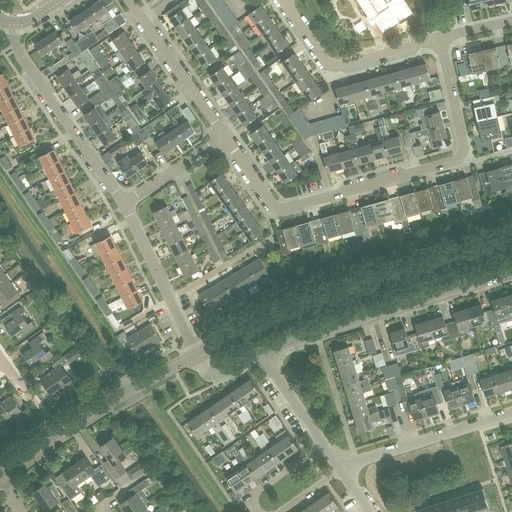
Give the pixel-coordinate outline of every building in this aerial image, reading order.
[(101,0),(100,0),(90,7),(98,18),(99,18),(106,29),(105,30),(108,34),(119,27),(108,11),(109,11),(101,0)] [(203,0),(196,0),(200,6),(198,7),(201,11),(202,10),(208,6),(203,0)] [(223,0),(216,0),(211,4),(214,9),(224,2),(223,0)] [(356,0),(367,16),(366,17),(372,26),(376,23),(383,32),(399,21),(398,21),(404,17),(404,18),(412,13),(403,0),(356,0)] [(468,0),(470,10),(482,7),(480,0),(468,0)] [(224,2),(214,9),(217,14),(228,7),(224,2)] [(178,4),(165,14),(169,18),(176,28),(189,19),(182,9),(178,4)] [(260,5),(248,14),(255,24),(267,15),(260,5)] [(208,6),(202,10),(205,13),(209,19),(215,16),(208,6)] [(90,7),(80,14),(88,25),(98,18),(90,7)] [(228,7),(217,14),(221,19),(231,11),(228,7)] [(231,11),(221,19),(224,24),(235,16),(231,11)] [(80,14),(70,20),(78,32),(83,28),(88,25),(80,14)] [(267,15),(255,24),(262,34),(274,25),(267,15)] [(215,16),(209,19),(216,29),(222,26),(215,16)] [(235,16),(224,24),(228,29),(233,25),(238,21),(235,16)] [(189,19),(176,28),(183,38),(196,29),(189,19)] [(88,25),(83,28),(88,35),(93,32),(88,25)] [(233,25),(228,29),(235,38),(239,35),(233,25)] [(274,25),(262,34),(269,44),(281,35),(274,25)] [(222,26),(216,29),(223,39),(229,35),(222,26)] [(196,29),(183,38),(190,48),(203,39),(196,29)] [(105,30),(96,37),(98,41),(108,34),(105,30)] [(55,31),(44,38),(52,49),(63,42),(55,31)] [(82,39),(75,44),(81,53),(85,50),(87,48),(98,41),(96,37),(93,32),(88,35),(82,39)] [(123,32),(112,40),(119,50),(131,43),(123,32)] [(229,35),(223,39),(230,49),(232,48),(236,45),(229,35)] [(239,35),(235,38),(242,48),(246,45),(239,35)] [(281,35),(269,44),(276,54),(288,45),(281,35)] [(44,38),(35,44),(42,56),(52,49),(44,38)] [(203,39),(190,48),(197,57),(209,49),(203,39)] [(131,43),(119,50),(127,60),(138,53),(131,43)] [(72,52),(67,56),(70,60),(75,57),(81,53),(75,44),(69,48),(72,52)] [(99,44),(89,51),(99,64),(106,59),(102,53),(104,51),(99,44)] [(246,45),(242,48),(249,58),(253,55),(246,45)] [(509,54),(503,56),(505,66),(511,64),(511,45),(507,47),(509,54)] [(209,49),(197,57),(202,64),(204,67),(208,64),(216,59),(209,49)] [(496,49),(482,52),(486,71),(486,68),(505,64),(505,66),(503,56),(498,57),(496,49)] [(81,53),(75,57),(79,63),(82,60),(89,70),(96,65),(96,64),(85,50),(81,53)] [(470,63),(464,64),(467,75),(486,71),(482,52),(468,55),(470,63)] [(127,60),(122,64),(125,67),(127,66),(131,72),(134,70),(142,64),(145,62),(138,53),(127,60)] [(294,53),(282,62),(284,64),(289,72),(301,63),(294,53)] [(241,54),(236,57),(241,64),(243,68),(249,64),(241,54)] [(253,55),(249,58),(253,64),(256,68),(260,65),(256,58),(253,55)] [(67,56),(60,61),(63,65),(70,60),(67,56)] [(106,59),(99,64),(102,68),(108,64),(109,63),(106,59)] [(54,64),(50,67),(53,72),(63,65),(60,61),(54,64)] [(301,63),(289,72),(296,82),(308,73),(302,64),(301,63)] [(249,64),(243,68),(250,77),(256,74),(249,64)] [(423,64),(410,68),(415,83),(427,80),(430,79),(426,64),(423,64)] [(460,77),(467,75),(464,64),(457,65),(460,77)] [(96,65),(89,70),(91,74),(99,69),(96,65)] [(111,65),(101,72),(103,75),(113,68),(111,65)] [(222,67),(210,76),(217,86),(229,77),(222,67)] [(410,68),(395,72),(400,87),(401,92),(405,91),(404,86),(415,83),(410,68)] [(68,69),(57,77),(64,87),(83,74),(80,70),(72,75),(68,69)] [(150,70),(139,78),(146,88),(157,80),(150,70)] [(395,72),(380,76),(385,91),(395,89),(396,94),(401,92),(400,87),(395,72)] [(266,73),(261,76),(268,86),(273,83),(266,73)] [(308,73),(296,82),(303,91),(315,83),(308,73)] [(83,74),(64,87),(71,97),(82,89),(79,84),(86,79),(83,74)] [(256,74),(250,77),(257,87),(263,84),(256,74)] [(102,75),(94,81),(99,88),(108,82),(102,75)] [(118,75),(108,82),(113,90),(119,85),(120,86),(123,84),(118,75)] [(380,76),(365,80),(370,96),(371,101),(376,99),(375,94),(385,91),(380,76)] [(133,77),(126,83),(133,91),(139,85),(133,77)] [(229,77),(217,86),(224,96),(236,87),(229,77)] [(147,89),(144,91),(150,100),(164,90),(157,80),(146,88),(147,89)] [(365,80),(350,85),(354,100),(365,97),(366,102),(371,101),(370,96),(365,80)] [(108,82),(99,88),(104,95),(113,90),(108,82)] [(273,83),(268,86),(275,96),(280,93),(273,83)] [(315,83),(303,91),(310,101),(322,93),(315,83)] [(119,85),(113,90),(116,94),(119,98),(128,91),(123,84),(120,86),(119,85)] [(263,84),(257,87),(264,97),(269,93),(263,84)] [(0,88),(0,102),(13,96),(8,85),(0,88)] [(335,89),(339,104),(341,109),(345,108),(344,103),(354,100),(350,85),(335,89)] [(82,89),(71,97),(78,107),(89,99),(86,94),(91,91),(87,86),(82,89)] [(439,100),(446,99),(444,86),(437,87),(439,100)] [(236,87),(224,96),(231,106),(243,97),(245,95),(243,91),(240,93),(236,87)] [(113,90),(104,95),(107,100),(111,97),(118,107),(123,104),(119,98),(116,94),(113,90)] [(164,90),(150,100),(154,105),(157,103),(160,108),(171,100),(172,99),(169,95),(168,96),(164,90)] [(269,93),(264,97),(269,104),(265,107),(269,113),(278,106),(269,93)] [(280,93),(275,96),(282,106),(287,102),(280,93)] [(478,106),(476,107),(479,121),(501,116),(501,115),(497,116),(494,103),(499,102),(498,95),(481,99),(483,105),(478,106)] [(13,96),(0,102),(0,104),(4,113),(18,106),(13,96)] [(243,97),(231,106),(238,116),(250,107),(243,97)] [(287,102),(282,106),(289,115),(294,112),(287,102)] [(137,103),(130,108),(133,113),(140,108),(137,103)] [(118,107),(116,108),(120,113),(126,109),(123,104),(118,107)] [(95,108),(84,116),(91,125),(102,118),(106,115),(99,105),(95,108)] [(18,106),(4,113),(10,124),(24,117),(18,106)] [(175,106),(165,113),(170,120),(176,128),(183,139),(194,133),(186,121),(180,125),(172,114),(178,110),(175,106)] [(432,106),(416,110),(418,118),(421,117),(423,123),(419,124),(421,130),(443,124),(439,112),(434,113),(432,106)] [(250,107),(238,116),(245,126),(257,116),(250,107)] [(140,108),(133,113),(137,119),(144,114),(140,108)] [(294,112),(289,115),(292,120),(302,113),(299,108),(294,112)] [(282,112),(277,115),(284,125),(289,122),(282,112)] [(123,118),(122,118),(125,122),(126,122),(131,128),(137,124),(130,113),(123,118)] [(302,113),(292,120),(295,125),(306,118),(302,113)] [(399,115),(397,115),(398,116),(399,120),(399,122),(400,121),(404,120),(406,120),(405,118),(404,115),(404,113),(402,114),(399,115)] [(342,114),(336,116),(340,128),(345,126),(342,114)] [(102,118),(91,125),(98,135),(109,128),(113,125),(106,115),(102,118)] [(162,115),(156,120),(158,124),(165,119),(162,115)] [(336,116),(330,118),(334,129),(340,128),(336,116)] [(501,116),(479,121),(482,134),(490,133),(491,139),(502,137),(500,130),(504,130),(501,116)] [(24,117),(10,124),(15,135),(29,128),(24,117)] [(306,118),(295,125),(300,131),(308,125),(310,124),(306,118)] [(330,118),(325,119),(328,131),(334,129),(330,118)] [(325,119),(319,121),(322,133),(328,131),(325,119)] [(319,121),(313,123),(317,134),(322,133),(319,121)] [(289,122),(284,125),(290,135),(296,131),(289,122)] [(310,124),(308,125),(311,136),(317,134),(313,123),(310,124)] [(443,124),(421,130),(423,136),(429,134),(433,148),(443,145),(441,139),(447,137),(446,136),(443,124)] [(262,125),(250,134),(257,144),(269,135),(262,125)] [(308,125),(300,131),(305,139),(311,136),(308,125)] [(380,126),(374,128),(378,139),(383,137),(380,126)] [(29,128),(15,135),(20,146),(34,139),(29,128)] [(109,128),(98,135),(105,145),(116,138),(109,128)] [(141,130),(138,132),(144,141),(150,137),(150,136),(144,128),(141,130)] [(176,128),(166,135),(174,146),(183,139),(176,128)] [(161,138),(155,142),(157,144),(155,144),(158,148),(159,147),(163,153),(164,152),(165,154),(170,151),(169,149),(174,146),(166,135),(163,131),(159,134),(161,138)] [(296,131),(290,135),(294,141),(291,143),(294,147),(303,141),(296,131)] [(138,132),(131,137),(137,145),(144,141),(138,132)] [(409,134),(403,135),(406,147),(413,146),(411,139),(416,137),(415,132),(409,134)] [(269,135),(257,144),(264,153),(276,145),(269,135)] [(399,136),(383,140),(388,156),(403,151),(399,136)] [(127,139),(119,144),(122,148),(130,143),(127,139)] [(383,140),(368,144),(373,160),(388,156),(383,140)] [(303,141),(294,147),(301,156),(304,155),(309,151),(303,141)] [(119,144),(110,150),(113,155),(122,148),(119,144)] [(368,144),(353,149),(357,164),(373,160),(368,144)] [(276,145),(264,153),(271,163),(283,154),(276,145)] [(53,149),(39,156),(45,167),(59,160),(53,149)] [(353,149),(338,153),(342,168),(357,164),(353,149)] [(304,155),(301,156),(305,161),(307,159),(311,164),(316,161),(309,151),(304,155)] [(141,152),(130,160),(138,171),(148,163),(141,152)] [(338,153),(323,157),(327,172),(342,168),(338,153)] [(283,154),(271,163),(278,173),(290,164),(283,154)] [(6,155),(0,158),(0,160),(7,170),(13,165),(6,155)] [(127,155),(117,162),(120,167),(127,178),(138,171),(130,160),(127,155)] [(59,160),(45,167),(50,178),(64,171),(59,160)] [(290,164),(278,173),(285,183),(297,174),(302,171),(299,166),(294,169),(290,164)] [(511,166),(500,170),(507,191),(511,189),(511,166)] [(489,181),(482,183),(486,197),(493,195),(491,189),(504,186),(506,192),(507,191),(500,170),(487,173),(489,181)] [(64,171),(50,178),(55,189),(69,182),(64,171)] [(15,172),(10,175),(15,183),(21,179),(19,177),(15,172)] [(221,173),(208,182),(216,192),(228,183),(221,173)] [(21,179),(15,183),(21,191),(26,187),(21,179)] [(467,179),(454,183),(458,199),(471,195),(473,201),(480,199),(476,185),(469,186),(467,179)] [(69,182),(55,189),(61,200),(75,193),(69,182)] [(228,183),(216,192),(223,202),(235,193),(228,183)] [(442,194),(436,196),(440,210),(446,208),(444,203),(458,199),(454,183),(440,187),(442,194)] [(428,190),(414,194),(419,210),(432,206),(434,212),(440,210),(436,196),(430,198),(428,190)] [(29,191),(23,195),(29,203),(34,199),(29,191)] [(196,192),(190,194),(196,205),(201,202),(197,195),(196,192)] [(75,193),(61,200),(66,210),(80,203),(75,193)] [(235,193),(223,202),(230,212),(242,203),(235,193)] [(403,205),(397,207),(401,221),(407,219),(407,217),(420,214),(419,210),(414,194),(401,198),(403,205)] [(187,196),(182,198),(187,209),(193,206),(187,196)] [(34,199),(29,203),(34,211),(40,207),(34,199)] [(389,201),(375,205),(380,221),(393,217),(394,223),(401,221),(397,207),(391,209),(389,201)] [(201,202),(196,205),(201,216),(207,213),(201,202)] [(80,203),(66,210),(71,221),(85,214),(80,203)] [(242,203),(230,212),(236,221),(249,213),(242,203)] [(167,205),(153,212),(159,223),(172,216),(176,214),(174,210),(170,212),(167,205)] [(364,216),(358,218),(364,242),(371,240),(366,225),(380,221),(375,205),(361,209),(364,216)] [(193,206),(187,209),(192,220),(198,217),(193,206)] [(43,211),(37,215),(43,223),(48,219),(43,211)] [(350,212),(336,216),(340,232),(353,228),(355,234),(361,233),(364,242),(358,218),(352,220),(350,212)] [(207,213),(201,216),(206,226),(212,224),(207,213)] [(249,213),(236,221),(243,231),(256,222),(249,213)] [(85,214),(71,221),(77,232),(91,225),(85,214)] [(172,216),(159,223),(164,234),(177,227),(172,216)] [(324,228),(318,229),(322,243),(328,242),(327,236),(340,232),(336,216),(322,220),(324,228)] [(198,217),(192,220),(198,231),(203,228),(198,217)] [(48,219),(43,223),(48,231),(54,227),(48,219)] [(256,222),(243,231),(251,241),(263,233),(256,222)] [(310,223),(297,227),(302,245),(315,241),(316,245),(322,243),(318,229),(312,231),(310,223)] [(212,224),(206,226),(211,237),(217,234),(212,224)] [(177,227),(164,234),(169,245),(183,238),(177,227)] [(285,239),(279,240),(283,255),(289,253),(288,247),(301,243),(301,245),(302,245),(297,227),(283,231),(285,239)] [(203,228),(198,231),(203,241),(208,239),(203,228)] [(56,231),(51,235),(57,243),(62,239),(56,231)] [(333,242),(346,238),(344,232),(331,235),(333,242)] [(217,234),(211,237),(217,248),(222,245),(217,234)] [(96,242),(90,245),(93,251),(99,248),(101,253),(115,246),(110,235),(96,242)] [(183,238),(169,245),(175,255),(188,249),(183,238)] [(208,239),(203,241),(208,252),(214,249),(208,239)] [(222,245),(217,248),(222,259),(228,256),(222,245)] [(115,246),(101,253),(107,264),(121,257),(115,246)] [(188,249),(175,255),(180,266),(193,260),(197,258),(195,253),(191,255),(188,249)] [(214,249),(208,252),(214,263),(219,261),(214,249)] [(10,250),(3,255),(6,260),(13,255),(10,250)] [(68,250),(63,254),(68,260),(74,257),(68,250)] [(74,257),(68,260),(74,268),(80,265),(76,260),(74,257)] [(121,257),(107,264),(112,275),(126,268),(121,257)] [(259,259),(247,266),(257,283),(269,276),(259,259)] [(193,260),(180,266),(185,277),(199,271),(193,260)] [(80,265),(74,268),(80,276),(85,272),(80,265)] [(247,266),(235,273),(245,290),(257,283),(247,266)] [(126,268),(112,275),(117,286),(131,279),(126,268)] [(235,273),(223,280),(233,297),(245,290),(235,273)] [(0,293),(12,285),(5,274),(0,277),(0,293)] [(27,282),(32,290),(39,285),(34,277),(27,282)] [(88,277),(82,280),(88,288),(93,284),(88,277)] [(131,279),(117,286),(123,297),(137,290),(131,279)] [(223,280),(211,287),(221,304),(233,297),(223,280)] [(93,284),(88,288),(94,296),(99,292),(93,284)] [(12,285),(0,293),(0,304),(3,308),(20,296),(17,292),(18,292),(12,285)] [(203,304),(197,307),(204,318),(211,314),(209,312),(221,304),(211,287),(198,295),(203,304)] [(26,296),(30,301),(41,293),(38,288),(26,296)] [(137,290),(123,297),(128,308),(142,301),(137,290)] [(101,296),(96,300),(101,308),(107,304),(101,296)] [(494,308),(488,310),(493,325),(496,334),(502,332),(499,324),(505,322),(511,319),(511,318),(511,314),(505,296),(491,301),(494,308)] [(107,304),(101,308),(107,316),(113,312),(107,304)] [(481,304),(467,309),(472,326),(480,323),(481,329),(493,325),(488,310),(483,312),(481,304)] [(13,318),(4,325),(12,336),(21,329),(25,334),(36,327),(32,321),(28,323),(21,313),(24,311),(20,306),(10,313),(13,318)] [(455,320),(450,322),(455,338),(467,334),(465,328),(472,326),(467,309),(453,313),(455,320)] [(443,316),(428,321),(434,338),(441,335),(443,341),(455,338),(450,322),(448,323),(445,324),(443,316)] [(417,333),(412,334),(416,350),(429,346),(427,340),(434,338),(428,321),(415,325),(417,333)] [(151,323),(138,331),(148,348),(161,341),(151,323)] [(404,328),(390,333),(396,350),(403,348),(405,353),(416,350),(412,334),(406,336),(404,328)] [(138,331),(126,338),(136,356),(148,348),(138,331)] [(32,347),(22,354),(30,365),(39,358),(43,363),(54,356),(50,350),(47,352),(40,342),(47,337),(43,332),(28,342),(32,347)] [(372,338),(364,341),(368,355),(376,353),(372,338)] [(77,346),(65,355),(66,356),(69,361),(70,363),(79,357),(83,363),(91,357),(81,343),(79,344),(77,345),(77,346)] [(348,346),(333,350),(338,364),(352,359),(356,358),(354,354),(351,355),(348,346)] [(494,346),(484,349),(486,355),(496,351),(494,346)] [(382,353),(372,356),(376,367),(385,364),(382,353)] [(472,353),(467,355),(473,374),(478,372),(472,353)] [(467,355),(461,357),(466,376),(473,374),(467,355)] [(352,359),(338,364),(342,377),(356,373),(354,365),(357,364),(356,358),(352,359)] [(396,363),(390,365),(394,376),(400,374),(396,363)] [(47,377),(41,381),(46,388),(48,386),(54,394),(65,387),(63,385),(71,380),(69,377),(73,374),(70,370),(66,373),(62,367),(60,365),(55,369),(46,375),(47,377)] [(390,365),(381,368),(384,379),(394,376),(390,365)] [(436,365),(431,366),(437,385),(442,383),(436,365)] [(504,371),(493,375),(498,392),(510,389),(504,371)] [(356,373),(342,377),(346,391),(369,384),(367,379),(359,382),(356,373)] [(493,375),(480,379),(485,397),(498,392),(493,375)] [(394,376),(384,379),(388,391),(398,389),(396,383),(394,376)] [(250,379),(240,386),(249,400),(260,393),(250,379)] [(460,380),(456,381),(463,404),(475,400),(469,382),(461,385),(460,380)] [(402,381),(396,383),(398,389),(401,400),(403,406),(404,405),(409,404),(412,413),(413,419),(414,421),(423,418),(422,416),(426,415),(424,410),(421,398),(419,393),(413,394),(415,399),(408,401),(406,395),(402,381)] [(448,389),(444,390),(448,402),(449,408),(450,410),(459,407),(458,405),(463,404),(456,381),(450,383),(452,388),(448,389)] [(369,384),(346,391),(350,405),(365,400),(363,393),(371,390),(369,384)] [(240,386),(229,393),(239,407),(249,400),(240,386)] [(394,391),(384,394),(388,406),(397,403),(394,391)] [(229,393),(219,401),(228,414),(239,407),(229,393)] [(433,394),(421,398),(424,410),(426,415),(430,414),(431,417),(439,414),(438,411),(433,394)] [(0,401),(0,412),(1,412),(5,417),(9,415),(10,417),(20,410),(17,405),(13,401),(10,396),(1,403),(0,401)] [(365,400),(350,405),(355,418),(378,411),(376,406),(368,409),(365,400)] [(219,401),(208,408),(218,421),(228,414),(219,401)] [(267,404),(263,407),(269,415),(273,412),(267,404)] [(393,406),(385,409),(387,417),(389,423),(398,420),(393,406)] [(28,407),(23,411),(30,421),(35,417),(31,412),(28,407)] [(208,408),(198,415),(208,429),(211,426),(215,431),(225,445),(231,441),(227,435),(221,426),(218,421),(208,408)] [(378,411),(355,418),(359,432),(374,428),(372,422),(387,417),(385,409),(378,411)] [(246,410),(242,412),(248,421),(249,420),(251,423),(254,421),(246,410)] [(242,412),(238,415),(244,424),(248,421),(242,412)] [(198,415),(187,422),(197,436),(208,429),(198,415)] [(275,415),(271,419),(277,427),(281,424),(275,415)] [(226,424),(221,426),(227,435),(232,432),(226,424)] [(254,430),(250,433),(255,439),(259,436),(254,430)] [(263,433),(259,436),(264,444),(269,441),(263,433)] [(289,434),(278,442),(288,456),(298,448),(289,434)] [(259,436),(255,439),(264,452),(257,456),(267,470),(277,463),(268,449),(264,444),(259,436)] [(107,442),(100,446),(108,459),(104,462),(115,478),(125,471),(119,462),(126,456),(114,439),(112,441),(109,440),(107,442)] [(268,449),(277,463),(288,456),(278,442),(268,449)] [(511,442),(500,446),(504,460),(511,457),(511,442)] [(209,444),(205,447),(210,455),(215,452),(209,444)] [(230,447),(225,450),(230,456),(234,453),(240,462),(243,466),(237,471),(246,484),(257,477),(247,463),(244,459),(238,450),(234,444),(230,447)] [(242,448),(238,450),(244,459),(247,463),(257,477),(267,470),(257,456),(251,461),(242,448)] [(223,451),(217,455),(222,462),(228,458),(223,451)] [(85,456),(73,464),(84,479),(90,475),(98,486),(111,478),(101,464),(94,469),(85,456)] [(70,482),(62,488),(69,499),(69,498),(70,500),(82,492),(77,484),(84,479),(73,464),(63,472),(63,473),(70,482)] [(135,467),(127,473),(132,479),(139,474),(135,467)] [(237,471),(226,478),(236,492),(246,484),(237,471)] [(128,498),(120,504),(125,511),(130,511),(142,504),(148,500),(141,490),(149,484),(145,479),(129,490),(133,495),(128,498)] [(45,484),(33,492),(45,510),(57,502),(55,498),(59,495),(52,484),(47,487),(45,484)] [(473,491),(479,511),(489,508),(483,488),(482,488),(482,489),(473,492),(473,491)] [(464,494),(463,495),(468,511),(469,511),(478,509),(479,511),(473,491),(472,492),(473,492),(464,495),(464,494)] [(328,492),(318,499),(326,511),(328,511),(333,509),(335,511),(340,511),(342,511),(338,506),(328,492)] [(93,504),(98,500),(94,495),(89,498),(93,504)] [(454,497),(453,498),(457,511),(468,511),(463,495),(454,498),(454,497)] [(62,504),(67,511),(75,511),(77,510),(70,500),(69,498),(69,499),(62,504)] [(444,501),(447,511),(457,511),(453,498),(444,501)] [(326,511),(318,499),(308,506),(311,511),(326,511)] [(434,504),(436,511),(447,511),(444,501),(443,501),(435,504),(434,504)]
